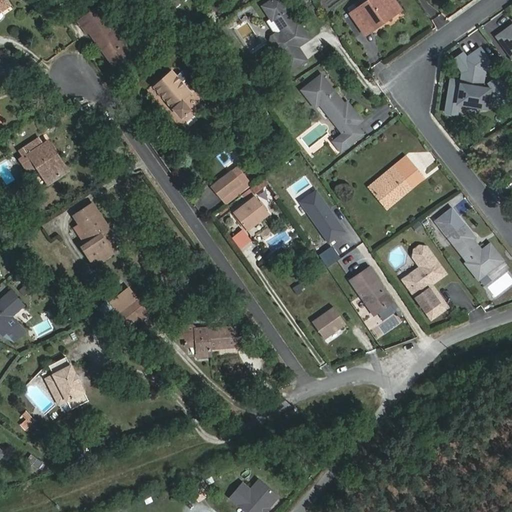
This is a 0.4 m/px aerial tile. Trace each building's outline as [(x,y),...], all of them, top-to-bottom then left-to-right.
[(0,0),(0,12),(9,6),(5,0),(0,0)] [(281,0),(271,0),(262,6),(270,19),(266,21),(275,34),(271,36),(270,40),(290,71),(306,60),(297,46),(309,38),(298,21),(296,22),(288,10),(283,3),(281,0)] [(387,15),(389,17),(399,10),(391,0),(372,0),(351,15),(362,32),(387,15)] [(128,54),(115,34),(97,8),(79,21),(88,34),(90,33),(113,64),(128,54)] [(364,35),(389,17),(387,15),(362,32),(364,35)] [(120,31),(115,34),(128,54),(133,50),(120,31)] [(511,39),(506,31),(498,37),(505,47),(511,42),(511,39)] [(488,70),(493,66),(480,49),(467,58),(463,54),(454,60),(463,72),(461,81),(451,80),(446,113),(457,114),(459,103),(490,108),(492,90),(485,88),(488,70)] [(182,102),(190,94),(172,73),(155,88),(181,117),(189,110),(182,102)] [(321,75),(301,90),(315,107),(319,104),(324,100),(334,112),(329,116),(343,134),(355,125),(361,120),(347,102),(344,104),(321,75)] [(511,92),(501,77),(490,84),(504,103),(511,96),(511,92)] [(324,100),(319,104),(329,116),(334,112),(324,100)] [(343,134),(333,142),(337,146),(347,137),(352,143),(363,134),(355,125),(343,134)] [(347,137),(337,146),(341,151),(352,143),(347,137)] [(48,183),(68,170),(48,142),(43,145),(39,139),(21,151),(25,157),(29,155),(37,167),(48,183)] [(25,157),(21,160),(29,173),(37,167),(29,155),(25,157)] [(370,188),(406,159),(404,157),(369,186),(370,188)] [(410,187),(405,180),(416,171),(406,159),(395,168),(370,188),(386,207),(410,187)] [(232,172),(247,191),(252,186),(237,167),(232,172)] [(416,171),(405,180),(410,187),(421,178),(416,171)] [(221,198),(241,183),(232,172),(213,187),(221,198)] [(255,193),(266,185),(263,180),(251,189),(255,193)] [(241,183),(221,198),(227,206),(247,191),(241,183)] [(345,233),(316,191),(300,202),(329,244),(345,233)] [(247,230),(268,213),(256,197),(234,213),(247,230)] [(102,234),(106,231),(108,230),(92,205),(75,216),(85,232),(90,240),(84,243),(81,245),(94,264),(113,251),(102,234)] [(451,207),(442,213),(450,223),(458,217),(451,207)] [(464,222),(457,228),(461,233),(468,227),(464,222)] [(478,266),(484,274),(503,260),(490,244),(482,250),(473,238),(475,237),(468,227),(461,233),(457,228),(448,234),(467,261),(465,262),(472,271),(478,266)] [(117,249),(106,231),(102,234),(113,251),(117,249)] [(79,236),(84,243),(90,240),(85,232),(79,236)] [(413,279),(406,284),(425,311),(439,301),(427,286),(431,283),(440,276),(436,271),(441,267),(435,259),(432,261),(430,258),(431,252),(426,246),(419,245),(414,249),(413,256),(420,266),(409,274),(413,279)] [(339,258),(332,248),(320,255),(327,266),(339,258)] [(478,266),(472,271),(478,279),(484,274),(478,266)] [(441,267),(436,271),(440,276),(445,273),(441,267)] [(373,314),(391,302),(369,269),(351,281),(373,314)] [(402,279),(406,284),(413,279),(409,274),(402,279)] [(447,306),(431,283),(427,286),(439,301),(425,311),(431,318),(447,306)] [(114,317),(137,300),(128,288),(110,302),(107,299),(96,309),(111,320),(113,318),(114,317)] [(0,300),(0,331),(3,335),(14,341),(25,331),(11,316),(24,305),(11,291),(0,300)] [(64,302),(49,291),(45,297),(61,307),(64,302)] [(149,315),(137,300),(114,317),(113,318),(122,329),(139,316),(142,320),(149,315)] [(324,338),(345,323),(334,307),(312,322),(324,338)] [(196,355),(211,354),(210,348),(209,334),(210,334),(210,329),(197,330),(192,327),(177,328),(178,339),(186,338),(186,347),(195,347),(196,355)] [(235,327),(210,329),(210,334),(209,334),(210,348),(237,347),(236,337),(235,327)] [(244,337),(236,337),(237,347),(237,349),(245,348),(244,337)] [(76,374),(67,356),(41,369),(60,404),(62,408),(69,410),(89,399),(85,391),(80,381),(77,382),(74,375),(76,374)] [(25,419),(31,425),(35,421),(29,415),(25,419)] [(228,493),(268,479),(262,460),(221,475),(228,493)]
